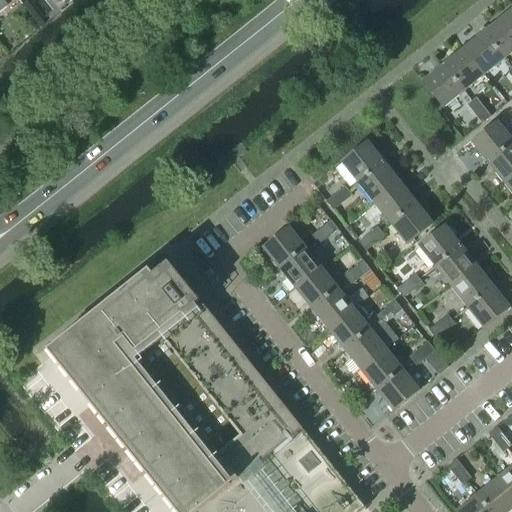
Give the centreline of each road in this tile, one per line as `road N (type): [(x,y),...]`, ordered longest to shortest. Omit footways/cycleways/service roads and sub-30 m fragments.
road 1 (residential): [(423,511),(223,262),(312,191)]
road 2 (secondary): [(14,225),(297,0)]
